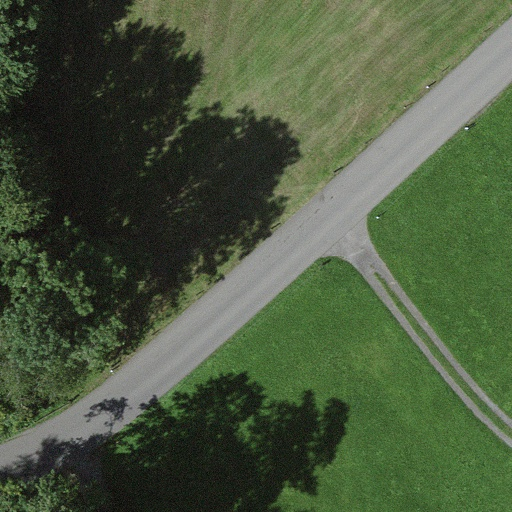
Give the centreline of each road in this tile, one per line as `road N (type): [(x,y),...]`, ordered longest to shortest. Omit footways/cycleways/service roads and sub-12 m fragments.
road 1 (tertiary): [(511,55),(140,384),(86,423),(0,465)]
road 2 (track): [(329,220),(446,366),(511,433)]
